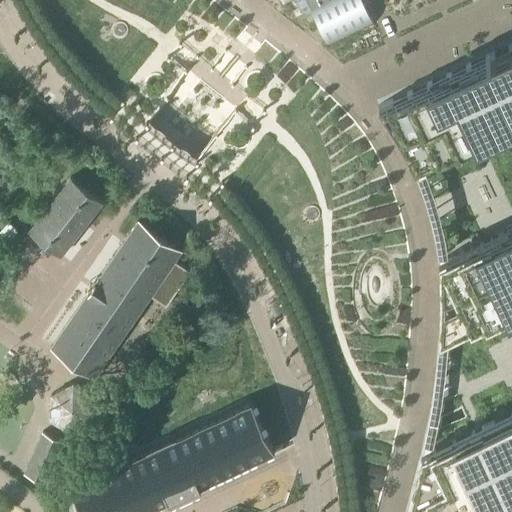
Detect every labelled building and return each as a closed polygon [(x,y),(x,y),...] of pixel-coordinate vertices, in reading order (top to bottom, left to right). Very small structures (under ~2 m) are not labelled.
[(283,0),(285,4),(294,0),(295,0),(303,15),(309,12),(310,12),(311,11),(327,46),(373,23),(362,0),(283,0)] [(140,35),(138,34),(119,18),(118,18),(117,19),(85,49),(62,70),(63,70),(65,73),(67,71),(85,89),(84,89),(83,90),(88,95),(90,94),(90,93),(94,88),(93,86),(112,64),(140,35)] [(140,35),(112,64),(93,86),(94,88),(90,93),(109,109),(109,110),(107,111),(113,116),(113,115),(114,114),(134,129),(134,130),(133,130),(132,131),(135,134),(138,136),(138,135),(140,133),(138,132),(141,129),(140,128),(139,127),(143,122),(143,121),(145,123),(146,121),(150,117),(149,117),(147,116),(163,96),(165,98),(166,97),(170,92),(169,92),(175,85),(186,72),(187,70),(174,60),(168,55),(167,56),(162,53),(150,43),(140,35)] [(463,511),(511,489),(511,43),(379,106),(385,114),(390,121),(397,133),(403,143),(407,152),(415,168),(511,119),(511,226),(439,261),(440,289),(439,324),(438,341),(511,306),(511,408),(422,451),(414,480),(406,511),(463,511)] [(217,189),(216,188),(241,162),(267,137),(258,130),(254,126),(253,125),(254,124),(252,122),(248,119),(235,109),(218,131),(217,130),(214,135),(213,136),(213,137),(215,138),(199,157),(198,156),(197,156),(194,159),(193,161),(195,162),(195,163),(191,168),(190,168),(189,167),(188,167),(186,170),(184,168),(184,169),(182,171),(188,176),(189,174),(208,190),(207,191),(206,192),(209,195),(211,197),(212,196),(213,196),(212,195),(214,193),(217,189)] [(21,141),(29,149),(38,140),(30,132),(21,141)] [(267,137),(241,162),(216,188),(217,189),(214,193),(212,195),(213,196),(229,214),(230,214),(229,214),(228,216),(232,221),(234,220),(248,240),(249,240),(247,241),(247,242),(250,247),(251,247),(252,246),(253,246),(253,247),(265,267),(265,268),(264,269),(263,269),(267,275),(268,274),(269,274),(280,296),(278,297),(279,301),(285,298),(295,294),(336,274),(352,267),(353,266),(351,263),(343,247),(336,234),(336,233),(335,232),(334,229),(326,216),(318,202),(317,201),(316,200),(314,197),(305,185),(294,169),(292,167),(284,156),(274,145),(267,137)] [(28,230),(31,233),(60,255),(102,201),(70,177),(28,230)] [(59,335),(50,347),(93,376),(150,295),(165,305),(178,287),(189,270),(174,260),(181,250),(138,220),(59,335)] [(71,431),(92,420),(93,395),(72,383),(51,393),(51,395),(50,418),(70,431),(71,431)] [(84,511),(141,511),(276,450),(250,400),(70,484),(84,511)] [(24,473),(44,482),(62,440),(42,431),(24,473)]
